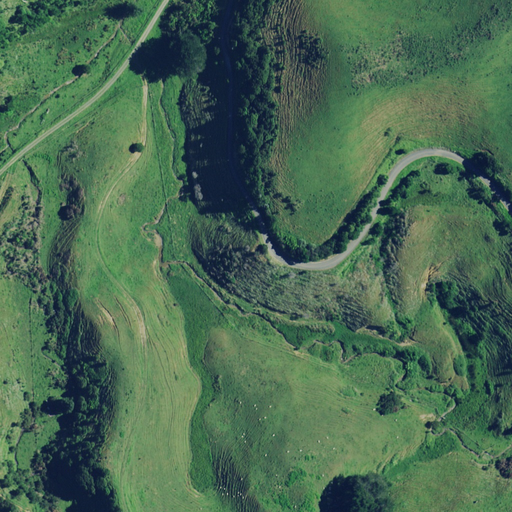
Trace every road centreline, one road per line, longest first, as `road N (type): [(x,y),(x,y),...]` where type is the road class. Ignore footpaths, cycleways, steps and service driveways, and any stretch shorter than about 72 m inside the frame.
road 1 (unclassified): [(511,209),(441,150),(405,147),(325,257),(293,256),(269,243),(227,167),(222,31),(233,0)]
road 2 (residential): [(0,169),(85,101),(171,0)]
